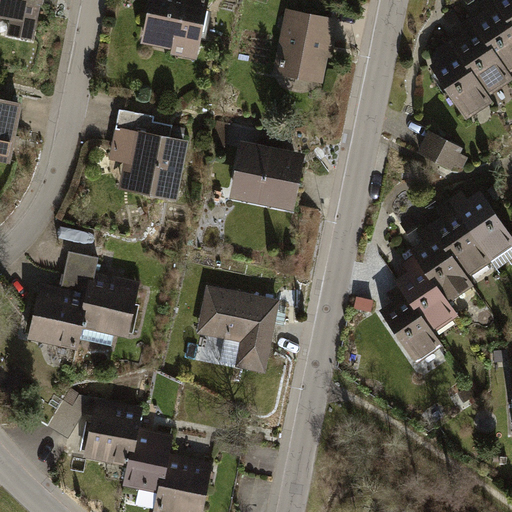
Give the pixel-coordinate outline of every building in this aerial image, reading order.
[(42,0),(0,0),(0,17),(10,20),(7,36),(34,41),(42,0)] [(148,0),(140,43),(171,49),(170,55),(197,60),(208,0),(148,0)] [(511,26),(494,0),(479,0),(476,3),(482,11),(471,18),(509,73),(511,71),(511,26)] [(511,0),(494,0),(511,26),(511,0)] [(336,17),(286,7),(273,73),(323,82),(336,17)] [(445,16),(451,27),(460,22),(454,11),(445,16)] [(471,18),(470,16),(456,26),(462,33),(450,41),(488,98),(511,81),(511,77),(509,73),(471,18)] [(450,41),(449,40),(436,48),(441,55),(427,65),(465,121),(492,103),(488,98),(450,41)] [(24,103),(0,97),(0,161),(10,164),(24,103)] [(166,138),(169,138),(172,125),(153,122),(154,117),(119,110),(115,127),(166,138)] [(166,138),(115,127),(109,159),(124,162),(119,187),(176,199),(188,142),(169,138),(166,138)] [(429,128),(418,151),(454,169),(456,164),(463,168),(468,157),(459,152),(463,145),(429,128)] [(305,155),(239,141),(227,198),(293,212),(305,155)] [(503,193),(499,184),(489,189),(493,197),(503,193)] [(511,247),(511,235),(478,188),(465,197),(460,190),(447,199),(492,262),(511,247)] [(434,201),(431,193),(420,197),(424,206),(434,201)] [(492,262),(447,199),(435,208),(440,214),(428,223),(467,279),(492,262)] [(415,227),(411,218),(401,223),(405,231),(415,227)] [(467,279),(428,223),(415,232),(420,239),(409,247),(414,254),(449,303),(473,286),(467,279)] [(61,288),(38,283),(27,339),(77,349),(81,328),(128,339),(141,281),(120,277),(94,272),(97,258),(68,252),(61,288)] [(449,303),(414,254),(401,262),(407,270),(393,280),(431,334),(458,316),(449,303)] [(431,334),(396,284),(385,292),(391,301),(382,306),(377,310),(416,364),(440,347),(431,334)] [(281,301),(209,285),(198,335),(239,343),(233,367),(265,374),(281,301)] [(373,300),(358,298),(356,308),(371,311),(373,300)] [(472,397),(469,388),(459,393),(462,401),(472,397)] [(92,415),(96,399),(79,395),(73,406),(64,401),(49,425),(68,438),(82,413),(92,415)] [(114,402),(96,399),(92,415),(84,459),(125,467),(121,486),(158,493),(154,511),(158,511),(202,511),(212,463),(196,460),(169,454),(173,434),(155,430),(138,427),(142,408),(114,402)]
